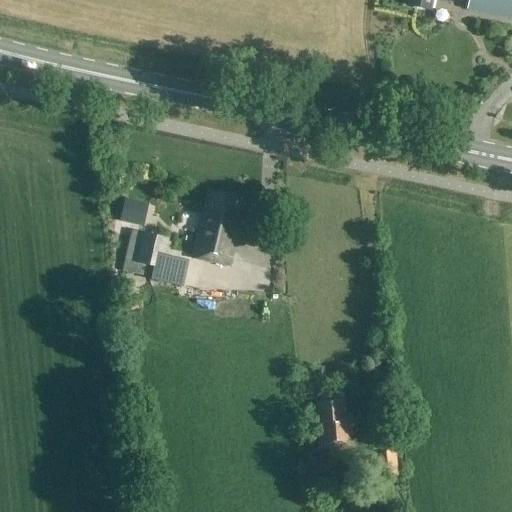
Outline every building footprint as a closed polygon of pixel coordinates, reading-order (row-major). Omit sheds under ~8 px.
[(511,0),(408,0),(407,6),(430,11),(432,0),(438,0),(451,3),(451,0),(453,0),(468,3),(466,10),(511,20),(511,0)] [(209,193),(195,260),(231,268),(239,228),(237,227),(243,200),(209,193)] [(170,239),(132,231),(122,271),(160,280),(159,283),(182,288),(186,273),(163,269),(170,239)] [(320,435),(317,435),(318,451),(354,448),(351,415),(345,415),(344,401),(317,403),(320,435)] [(398,477),(396,445),(375,449),(378,479),(398,477)] [(309,493),(326,491),(324,462),(307,463),(309,493)]
